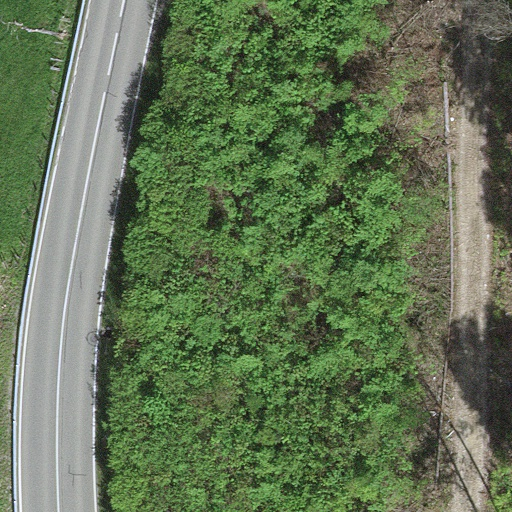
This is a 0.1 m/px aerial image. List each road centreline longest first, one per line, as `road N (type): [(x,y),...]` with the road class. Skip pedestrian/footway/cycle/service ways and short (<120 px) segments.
road 1 (primary): [(121,0),(69,268),(60,511)]
road 2 (track): [(481,0),(465,511)]
